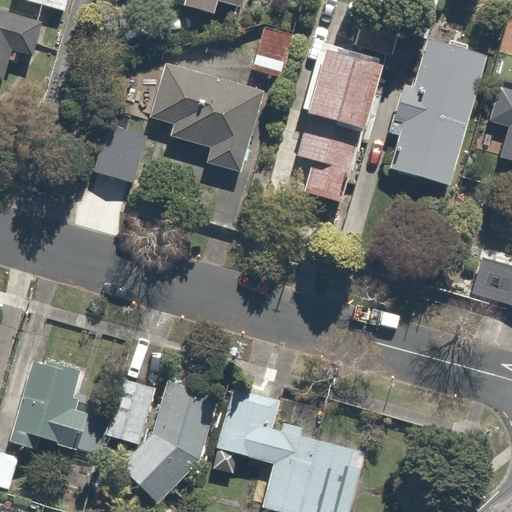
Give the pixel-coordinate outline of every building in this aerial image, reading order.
[(60,0),(19,0),(57,10),(60,0)] [(431,5),(409,0),(401,0),(394,30),(424,37),(431,5)] [(0,10),(0,80),(2,81),(10,52),(27,57),(37,22),(0,10)] [(282,31),(254,24),(243,67),(270,75),(282,31)] [(398,91),(388,89),(377,132),(388,135),(380,169),(443,184),(475,53),(411,38),(398,91)] [(341,177),(374,61),(312,44),(291,118),(298,120),(288,157),(300,160),(291,190),(323,199),(330,174),(341,177)] [(145,52),(126,110),(163,122),(160,132),(197,144),(192,160),(231,172),(258,88),(145,52)] [(511,90),(498,87),(487,122),(506,127),(498,158),(511,161),(511,90)] [(511,267),(489,259),(477,292),(511,304),(511,267)] [(65,447),(75,408),(64,406),(74,369),(25,357),(3,447),(15,450),(16,447),(28,450),(31,439),(65,447)] [(148,382),(111,374),(99,435),(136,443),(148,382)] [(291,405),(225,385),(207,443),(261,459),(249,503),(282,511),(334,511),(351,453),(282,434),(282,432),(291,405)] [(109,465),(148,497),(179,470),(181,468),(183,466),(185,464),(187,462),(188,459),(190,457),(192,455),(193,453),(195,450),(196,448),(197,445),(199,443),(200,440),(201,437),(201,435),(202,432),(203,429),(204,427),(204,424),(205,421),(205,418),(205,415),(205,413),(205,410),(205,407),(205,404),(159,396),(143,438),(109,465)]
